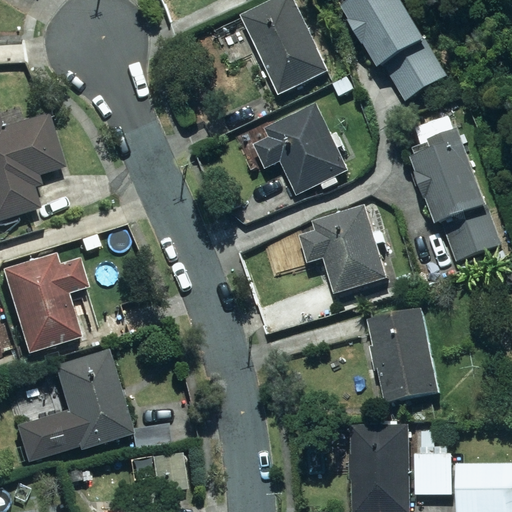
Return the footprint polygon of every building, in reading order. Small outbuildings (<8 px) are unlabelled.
[(308,0),(283,0),(251,15),(289,95),(341,70),(308,0)] [(459,75),(415,0),(361,0),(354,4),(410,102),(459,75)] [(53,112),(8,126),(0,102),(0,221),(46,207),(37,177),(70,167),(53,112)] [(360,171),(328,103),(273,128),(277,137),(263,144),(274,169),(289,162),(304,196),(360,171)] [(511,244),(511,235),(472,129),(420,148),(463,262),(511,244)] [(384,233),(375,206),(323,221),(325,230),(309,234),(317,263),(333,259),(342,294),(398,278),(387,244),(395,242),(391,231),(384,233)] [(86,258),(65,263),(62,253),(9,270),(33,354),(87,337),(74,293),(95,287),(86,258)] [(450,392),(435,307),(378,318),(383,345),(379,346),(384,371),(388,371),(394,402),(450,392)] [(33,462),(84,446),(86,451),(140,434),(114,349),(61,366),(74,410),(22,425),(33,462)] [(419,511),(420,426),(361,426),(362,511),(419,511)] [(191,452),(158,451),(156,493),(190,494),(191,452)] [(460,453),(422,454),(423,495),(461,494),(460,453)] [(511,511),(511,464),(466,465),(465,511),(511,511)]
